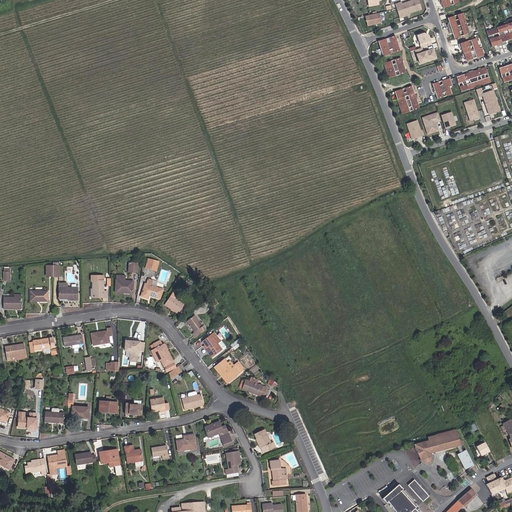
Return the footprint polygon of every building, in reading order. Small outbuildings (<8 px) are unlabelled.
[(395,5),(399,17),(409,13),(421,9),(417,0),(414,0),(401,4),(401,3),(395,5)] [(438,0),(439,3),(441,3),(443,9),(450,6),(449,2),(452,1),(453,5),(459,3),(457,0),(438,0)] [(381,23),(378,13),(365,16),(367,26),(381,23)] [(469,34),(462,13),(456,15),(458,20),(455,20),(454,16),(447,18),(449,25),(447,26),(449,34),(452,33),(454,39),(460,37),(459,33),(462,32),(463,36),(469,34)] [(506,25),(486,31),(488,37),(492,36),(493,39),(489,40),(491,48),(496,46),(496,47),(505,45),(504,43),(511,41),(509,33),(505,35),(504,32),(508,30),(506,25)] [(415,50),(419,64),(437,59),(428,31),(417,35),(420,48),(415,50)] [(400,51),(395,36),(388,38),(389,42),(386,43),(385,39),(376,42),(381,57),(390,54),(389,51),(392,50),(393,53),(400,51)] [(476,39),(458,45),(460,49),(461,49),(463,55),(464,55),(465,58),(471,55),(469,48),(472,47),(474,54),(483,52),(481,48),(479,49),(476,39)] [(471,55),(465,58),(466,62),(484,56),(483,52),(474,54),(471,55)] [(405,73),(400,58),(394,60),(395,63),(392,64),(391,61),(383,63),(388,79),(396,76),(394,73),(397,72),(399,75),(405,73)] [(505,67),(498,69),(503,84),(510,82),(508,76),(505,77),(504,74),(507,73),(505,67)] [(485,75),(488,74),(486,68),(478,70),(480,77),(481,80),(483,85),(491,83),(489,77),(485,78),(485,75)] [(477,81),(477,78),(480,77),(478,70),(464,75),(466,82),(469,81),(470,83),(467,85),(468,90),(483,85),(481,80),(477,81)] [(466,82),(464,75),(456,78),(458,84),(461,83),(463,86),(459,87),(461,92),(468,90),(467,85),(466,82)] [(438,82),(432,84),(437,100),(443,98),(442,95),(445,93),(446,97),(452,95),(450,88),(452,87),(449,78),(441,81),(442,84),(439,86),(438,82)] [(402,89),(394,92),(397,99),(404,97),(407,96),(414,94),(412,86),(405,88),(406,92),(403,93),(402,89)] [(480,89),(475,90),(478,98),(483,96),(485,104),(486,103),(487,105),(486,105),(489,115),(499,111),(492,91),(482,95),(480,89)] [(404,97),(397,99),(402,115),(409,112),(408,109),(411,108),(412,111),(419,109),(414,94),(407,96),(408,99),(405,100),(404,97)] [(468,120),(479,118),(475,99),(464,101),(468,120)] [(451,112),(441,116),(445,129),(456,126),(451,112)] [(427,135),(433,133),(434,131),(437,130),(436,126),(435,126),(435,125),(436,124),(435,123),(440,122),(437,113),(422,118),(427,135)] [(410,139),(422,137),(419,120),(407,122),(410,139)] [(145,268),(156,271),(159,262),(148,259),(145,268)] [(128,272),(138,272),(138,263),(129,263),(128,272)] [(107,291),(103,291),(103,276),(91,276),(91,282),(92,282),(93,289),(91,289),(91,296),(103,296),(103,297),(107,297),(107,291)] [(123,293),(132,294),(133,281),(124,281),(125,276),(117,276),(116,280),(115,280),(115,291),(124,291),(123,293)] [(148,295),(160,299),(163,289),(145,284),(141,297),(147,299),(148,295)] [(68,300),(77,300),(78,288),(59,288),(59,298),(68,298),(68,300)] [(30,302),(48,302),(48,291),(30,291),(30,302)] [(178,312),(184,305),(171,296),(165,305),(172,310),(173,309),(178,312)] [(213,308),(220,303),(217,300),(214,296),(208,300),(213,308)] [(3,309),(21,310),(21,297),(4,297),(3,309)] [(195,337),(205,329),(195,315),(186,322),(195,333),(192,334),(195,337)] [(93,345),(110,343),(108,336),(112,335),(111,328),(107,328),(107,331),(91,333),(93,345)] [(221,349),(213,338),(216,336),(214,333),(202,341),(205,345),(208,350),(209,349),(211,351),(210,351),(213,356),(221,349)] [(79,344),(83,344),(81,335),(63,337),(64,346),(72,345),(72,348),(73,348),(77,348),(79,347),(79,344)] [(220,341),(216,336),(213,338),(221,349),(225,347),(221,341),(220,341)] [(34,351),(55,348),(53,337),(33,341),(34,351)] [(135,352),(139,352),(140,340),(125,339),(124,351),(131,351),(131,355),(134,355),(135,352)] [(233,347),(241,341),(239,339),(231,345),(233,347)] [(245,342),(243,339),(241,341),(233,347),(235,350),(245,342)] [(166,372),(176,367),(167,350),(165,351),(162,344),(160,340),(153,344),(155,348),(152,349),(158,362),(160,360),(166,372)] [(7,361),(26,358),(24,344),(5,347),(7,361)] [(211,357),(213,356),(210,351),(211,351),(209,349),(208,350),(205,345),(203,346),(211,357)] [(224,359),(215,366),(228,382),(243,370),(242,368),(243,367),(239,363),(232,369),(224,359)] [(111,372),(119,371),(118,361),(111,362),(111,363),(106,363),(107,371),(111,371),(111,372)] [(181,370),(178,366),(169,373),(170,380),(182,371),(181,370)] [(44,379),(35,378),(34,389),(43,389),(44,379)] [(242,389),(263,397),(267,387),(264,386),(265,382),(258,380),(256,384),(249,381),(246,380),(242,389)] [(192,406),(203,403),(201,394),(182,398),(184,410),(192,408),(192,406)] [(165,410),(169,410),(168,403),(164,404),(163,398),(150,400),(151,412),(159,411),(159,410),(165,409),(165,410)] [(125,414),(141,416),(142,400),(134,400),(133,404),(125,403),(125,414)] [(107,413),(116,413),(117,402),(99,401),(99,410),(107,411),(107,413)] [(71,417),(88,419),(89,407),(72,406),(72,407),(71,417)] [(0,420),(6,423),(10,412),(0,408),(0,420)] [(45,412),(44,422),(63,423),(64,413),(59,413),(59,408),(51,408),(51,412),(45,412)] [(18,428),(35,429),(36,418),(19,417),(18,428)] [(511,447),(511,423),(510,420),(503,424),(510,435),(511,434),(511,437),(511,438),(509,440),(511,447)] [(229,432),(228,433),(225,425),(222,427),(219,421),(205,427),(209,438),(219,434),(224,446),(233,443),(229,432)] [(273,442),(271,443),(264,429),(254,434),(259,445),(258,445),(260,449),(266,446),(268,450),(275,447),(273,442)] [(420,445),(414,448),(422,462),(422,461),(423,463),(425,464),(427,464),(428,464),(430,464),(432,462),(432,461),(433,459),(432,457),(431,453),(456,447),(457,446),(459,446),(460,445),(461,445),(464,444),(461,440),(459,441),(456,430),(449,431),(427,437),(428,441),(420,443),(420,445)] [(178,451),(196,448),(194,435),(187,436),(187,439),(176,441),(178,451)] [(477,458),(489,452),(484,442),(476,446),(477,449),(473,451),(477,458)] [(168,454),(166,445),(151,447),(152,457),(162,456),(162,459),(169,458),(168,454)] [(136,468),(143,466),(141,449),(129,450),(129,446),(124,447),(127,463),(135,462),(136,468)] [(473,465),(465,449),(462,451),(459,452),(456,454),(465,470),(473,465)] [(56,468),(67,467),(64,450),(57,451),(58,455),(47,456),(49,469),(56,468)] [(110,465),(119,464),(117,450),(108,451),(99,452),(101,464),(110,462),(110,465)] [(0,464),(10,469),(15,460),(0,451),(0,464)] [(237,465),(240,464),(238,451),(225,453),(226,454),(223,454),(224,458),(226,458),(228,469),(225,470),(226,474),(238,472),(237,465)] [(76,465),(96,462),(95,455),(91,455),(91,452),(86,453),(86,454),(75,456),(76,465)] [(428,466),(430,466),(431,465),(432,464),(433,462),(434,461),(434,459),(434,456),(432,457),(433,459),(432,461),(432,462),(430,464),(428,464),(427,464),(425,464),(423,463),(422,461),(422,462),(421,462),(422,464),(424,465),(426,466),(428,466)] [(47,474),(46,470),(44,458),(40,459),(40,461),(32,462),(27,463),(28,467),(29,473),(41,471),(42,475),(47,474)] [(286,480),(287,479),(287,474),(284,475),(283,468),(280,469),(279,460),(269,461),(270,471),(272,471),(273,481),(272,481),(272,486),(286,484),(286,480)] [(49,486),(58,484),(56,468),(49,469),(46,470),(47,474),(49,486)] [(511,478),(506,481),(501,483),(499,479),(496,480),(493,474),(486,478),(488,484),(485,485),(491,494),(504,488),(506,493),(511,490),(511,478)] [(423,502),(429,496),(414,480),(408,485),(423,502)] [(50,494),(60,493),(58,484),(49,486),(50,494)] [(416,511),(419,508),(398,485),(396,487),(382,499),(386,502),(387,501),(395,511),(416,511)] [(455,511),(462,506),(463,508),(477,495),(471,489),(458,500),(450,508),(453,511),(455,511)] [(306,511),(306,494),(295,495),(296,511),(306,511)] [(204,511),(203,504),(206,503),(206,502),(181,503),(181,508),(179,509),(179,507),(171,508),(171,511),(204,511)] [(282,511),(281,504),(272,505),(272,503),(262,504),(262,511),(282,511)]
